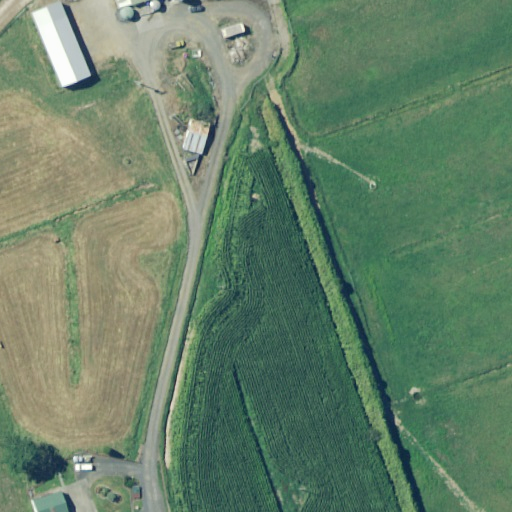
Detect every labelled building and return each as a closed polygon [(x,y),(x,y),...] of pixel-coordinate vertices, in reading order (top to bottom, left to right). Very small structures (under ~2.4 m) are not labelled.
[(114,0),(118,10),(146,1),(150,0),(114,0)] [(90,76),(66,17),(37,29),(61,87),(90,76)] [(245,32),(242,24),(223,31),(225,38),(245,32)] [(210,125),(191,121),(184,150),(203,154),(210,125)] [(67,511),(61,492),(33,501),(36,511),(67,511)]
